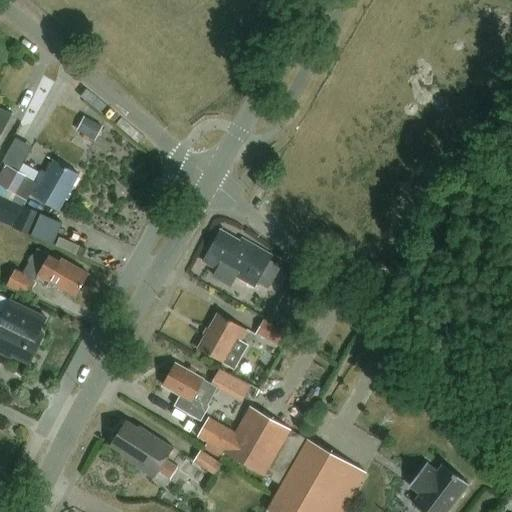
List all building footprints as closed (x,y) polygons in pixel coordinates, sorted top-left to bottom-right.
[(0,142),(12,116),(0,109),(0,142)] [(92,145),(102,128),(84,118),(76,132),(82,135),(80,138),(92,145)] [(56,211),(77,175),(53,161),(44,177),(39,175),(33,185),(15,175),(15,174),(3,166),(0,171),(0,188),(23,202),(27,195),(56,211)] [(267,193),(271,185),(258,178),(254,186),(267,193)] [(0,197),(0,223),(31,237),(41,215),(0,197)] [(220,233),(208,256),(203,265),(218,273),(214,280),(232,289),(237,279),(255,289),(256,288),(272,258),(242,242),(241,245),(220,233)] [(75,298),(88,276),(61,260),(59,263),(37,250),(22,276),(14,272),(5,287),(24,298),(37,276),(75,298)] [(2,316),(0,315),(0,355),(8,359),(10,357),(28,366),(43,337),(38,334),(45,320),(9,302),(2,316)] [(301,314),(280,302),(270,320),(291,332),(301,314)] [(240,342),(245,333),(217,316),(197,351),(221,365),(234,372),(249,346),(240,342)] [(264,322),(257,335),(281,349),(288,336),(264,322)] [(163,390),(180,400),(174,411),(202,425),(210,410),(208,409),(218,391),(176,368),(163,390)] [(311,409),(319,394),(311,390),(303,404),(311,409)] [(308,441),(307,442),(289,431),(290,431),(251,408),(235,436),(208,421),(198,439),(207,444),(202,453),(220,463),(225,455),(264,477),(281,487),(266,511),(343,511),(366,474),(308,441)] [(178,469),(167,463),(174,451),(137,429),(135,432),(123,425),(108,449),(119,456),(118,458),(155,481),(158,476),(170,482),(178,469)] [(202,454),(195,466),(215,478),(223,466),(202,454)] [(412,506),(420,511),(447,511),(468,486),(443,466),(437,474),(426,465),(413,482),(424,491),(412,506)]
